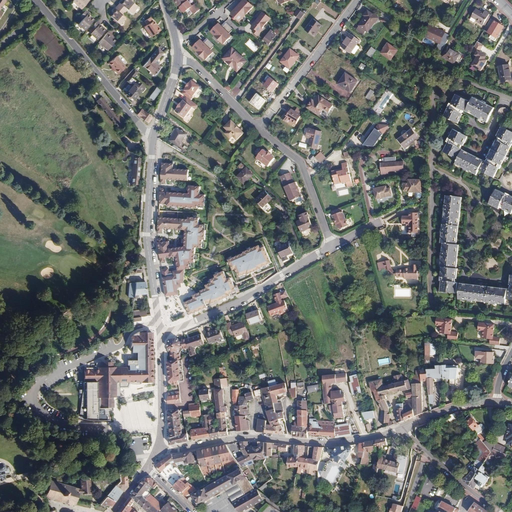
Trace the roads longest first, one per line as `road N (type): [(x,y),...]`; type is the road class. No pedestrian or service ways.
road 1 (residential): [(331,245),(232,306),(161,335)]
road 2 (residential): [(152,136),(43,10)]
road 3 (residential): [(259,129),(356,0)]
road 4 (residential): [(152,136),(146,234),(153,295)]
road 5 (residential): [(259,129),(300,162),(331,245)]
road 6 (residential): [(500,511),(403,428)]
